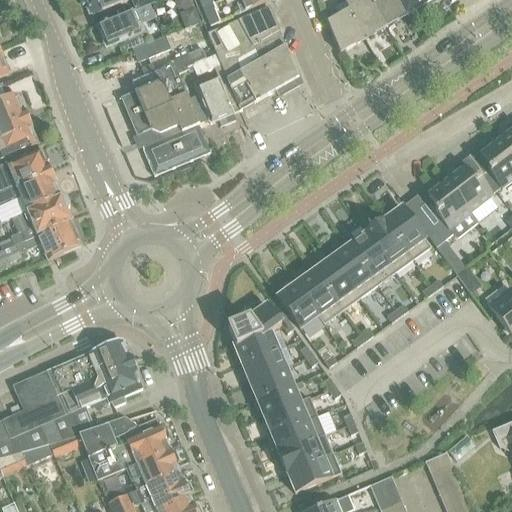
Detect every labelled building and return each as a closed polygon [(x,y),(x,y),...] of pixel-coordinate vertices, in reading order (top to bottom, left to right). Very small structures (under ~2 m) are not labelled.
[(135,13),(149,7),(159,3),(157,0),(81,0),(84,5),(87,6),(92,19),(131,2),(135,13)] [(183,11),(184,14),(195,9),(190,0),(172,0),(178,13),(183,11)] [(197,0),(203,11),(215,6),(211,0),(197,0)] [(276,3),(274,0),(229,0),(225,2),(227,7),(239,2),(240,5),(236,7),(240,18),(276,3)] [(348,13),(364,42),(385,30),(368,1),(369,0),(368,0),(353,0),(344,5),(348,13)] [(395,0),(369,0),(368,1),(385,30),(406,18),(395,0)] [(395,0),(406,18),(435,0),(395,0)] [(217,12),(215,6),(203,11),(210,30),(221,25),(215,12),(217,12)] [(154,21),(149,7),(135,13),(132,15),(97,30),(106,51),(145,35),(141,27),(154,21)] [(195,9),(179,16),(185,31),(201,24),(195,9)] [(280,99),(300,88),(279,36),(269,12),(208,38),(212,47),(221,68),(240,114),(277,93),(280,99)] [(340,56),(364,42),(348,13),(327,25),(340,56)] [(138,66),(160,57),(171,52),(166,41),(133,54),(138,66)] [(206,61),(187,68),(189,73),(188,73),(189,75),(194,72),(197,78),(214,71),(221,68),(212,47),(202,51),(206,61)] [(186,57),(172,63),(174,68),(177,77),(188,73),(189,73),(187,68),(206,61),(202,51),(186,57)] [(174,68),(157,75),(132,85),(136,96),(122,102),(137,140),(132,142),(138,155),(143,152),(154,180),(210,157),(182,88),(177,77),(174,68)] [(221,130),(235,124),(218,83),(204,89),(203,86),(195,90),(199,100),(190,104),(200,127),(209,123),(211,128),(218,124),(221,130)] [(0,135),(29,123),(24,112),(22,113),(21,111),(24,108),(22,102),(17,102),(16,99),(9,102),(0,105),(0,135)] [(0,135),(0,163),(37,148),(31,131),(32,131),(29,123),(0,135)] [(511,131),(511,132),(499,143),(511,159),(511,125),(509,128),(511,131)] [(477,152),(469,159),(483,177),(496,194),(501,190),(502,192),(511,184),(511,159),(499,143),(488,151),(481,157),(477,152)] [(0,199),(52,177),(47,166),(46,167),(45,165),(49,164),(45,156),(41,155),(40,153),(6,168),(12,182),(0,187),(0,199)] [(457,176),(446,184),(471,216),(478,225),(497,210),(490,201),(493,199),(492,198),(496,194),(483,177),(469,159),(460,165),(464,170),(457,176)] [(55,185),(52,177),(0,199),(0,220),(2,227),(12,223),(61,201),(54,185),(55,185)] [(406,207),(405,208),(431,243),(437,251),(454,238),(456,240),(461,240),(479,226),(478,225),(471,216),(446,184),(433,194),(429,189),(425,193),(406,207)] [(67,203),(61,201),(12,223),(18,238),(10,241),(11,243),(0,247),(0,249),(2,254),(71,225),(68,216),(70,210),(67,203)] [(401,210),(383,224),(412,264),(431,251),(401,210)] [(383,224),(366,236),(395,277),(412,264),(383,224)] [(74,230),(71,225),(2,254),(0,255),(0,269),(21,260),(20,257),(41,248),(48,264),(83,249),(82,248),(87,246),(79,227),(74,230)] [(366,236),(348,249),(377,289),(395,277),(366,236)] [(348,249),(331,261),(360,302),(377,289),(348,249)] [(331,261),(313,274),(342,315),(360,302),(331,261)] [(313,274),(295,287),(324,328),(342,315),(313,274)] [(460,283),(470,297),(478,291),(468,278),(460,283)] [(429,285),(434,292),(442,286),(437,279),(429,285)] [(434,292),(429,285),(421,291),(426,298),(434,292)] [(295,287),(277,300),(301,333),(318,320),(324,328),(295,287)] [(511,294),(510,292),(488,309),(511,340),(511,294)] [(407,311),(402,305),(394,311),(399,317),(407,311)] [(250,322),(230,330),(237,348),(235,349),(236,351),(271,336),(281,329),(266,308),(249,320),(250,322)] [(399,317),(394,311),(386,317),(391,323),(399,317)] [(282,313),(276,318),(282,326),(288,322),(282,313)] [(294,330),(288,322),(282,327),(287,334),(294,330)] [(372,337),(367,330),(359,336),(364,343),(372,337)] [(271,336),(236,351),(243,368),(279,353),(271,336)] [(364,343),(359,336),(351,342),(356,349),(364,343)] [(13,390),(24,415),(134,367),(130,358),(129,359),(124,347),(117,345),(13,390)] [(300,351),(306,360),(312,355),(306,347),(300,351)] [(342,349),(334,355),(339,361),(347,356),(342,349)] [(279,353),(243,368),(250,386),(286,371),(279,353)] [(312,355),(306,360),(312,368),(318,363),(312,355)] [(0,463),(20,458),(49,451),(78,443),(79,443),(95,436),(93,432),(85,411),(106,402),(108,407),(112,406),(114,412),(126,406),(124,401),(143,392),(136,377),(138,376),(134,367),(24,415),(23,416),(1,425),(1,424),(0,424),(0,463)] [(286,371),(250,386),(258,403),(293,388),(286,371)] [(330,378),(323,383),(329,391),(335,387),(330,378)] [(335,387),(329,391),(335,399),(341,395),(335,387)] [(293,388),(258,403),(265,421),(310,402),(309,401),(300,405),(293,388)] [(310,402),(265,421),(273,439),(317,420),(310,402)] [(351,414),(344,417),(347,426),(354,424),(355,423),(351,414)] [(124,420),(93,432),(95,436),(79,443),(81,449),(97,485),(126,472),(168,454),(165,446),(167,440),(162,430),(159,431),(155,424),(141,430),(141,431),(135,434),(133,432),(128,434),(127,436),(123,427),(129,425),(124,420)] [(317,420),(273,439),(280,457),(325,438),(317,420)] [(359,433),(354,424),(347,426),(351,436),(359,433)] [(511,455),(511,424),(492,434),(499,450),(511,456),(511,455)] [(325,438),(280,457),(288,476),(333,457),(325,438)] [(460,445),(448,455),(449,456),(456,464),(475,449),(467,439),(460,445)] [(78,443),(49,451),(53,459),(54,461),(81,449),(79,443),(78,443)] [(49,451),(20,458),(26,470),(53,459),(49,451)] [(174,456),(168,454),(126,472),(136,496),(179,477),(175,469),(177,464),(174,456)] [(333,457),(288,476),(296,496),(332,481),(324,462),(333,458),(333,457)] [(425,466),(429,477),(451,468),(447,457),(425,466)] [(20,458),(0,463),(0,474),(3,481),(26,470),(20,458)] [(366,471),(374,468),(370,459),(362,462),(366,471)] [(429,477),(434,488),(456,479),(451,468),(429,477)] [(182,485),(179,477),(136,496),(143,511),(162,511),(175,506),(176,510),(190,504),(188,500),(190,494),(187,487),(182,485)] [(434,488),(439,499),(461,490),(456,479),(434,488)] [(369,490),(374,501),(396,492),(391,481),(369,490)] [(439,499),(444,510),(465,501),(461,490),(439,499)] [(374,501),(379,511),(400,502),(396,492),(374,501)] [(192,509),(190,504),(176,510),(175,506),(162,511),(132,511),(126,499),(108,508),(110,511),(198,511),(192,509)] [(352,511),(347,500),(317,511),(352,511)] [(444,510),(444,511),(469,511),(470,511),(465,501),(444,510)] [(379,511),(378,511),(404,511),(400,503),(379,511)]
